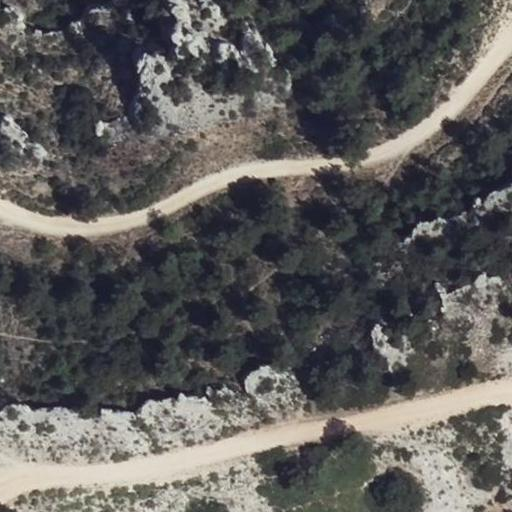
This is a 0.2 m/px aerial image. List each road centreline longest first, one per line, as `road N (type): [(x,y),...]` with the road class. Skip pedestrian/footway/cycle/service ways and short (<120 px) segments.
road 1 (track): [(511,39),(435,122),(387,148),(340,163),(219,176),(112,225),(52,225),(0,212)]
road 2 (track): [(511,392),(322,426),(178,467),(57,476),(0,493)]
